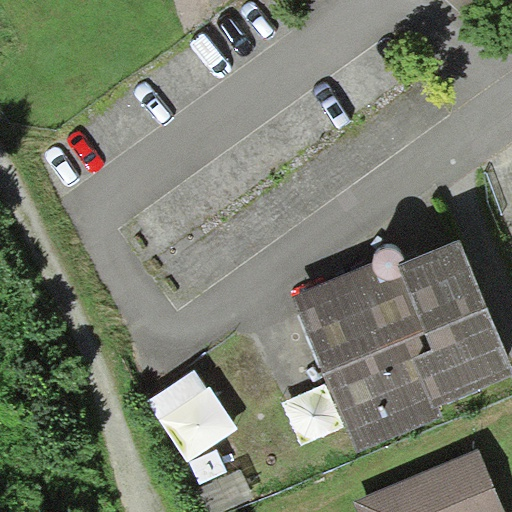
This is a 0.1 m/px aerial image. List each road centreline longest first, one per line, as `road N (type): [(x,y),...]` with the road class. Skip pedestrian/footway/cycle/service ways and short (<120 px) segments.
road 1 (residential): [(511,97),(161,325),(90,209)]
road 2 (track): [(0,203),(149,511)]
